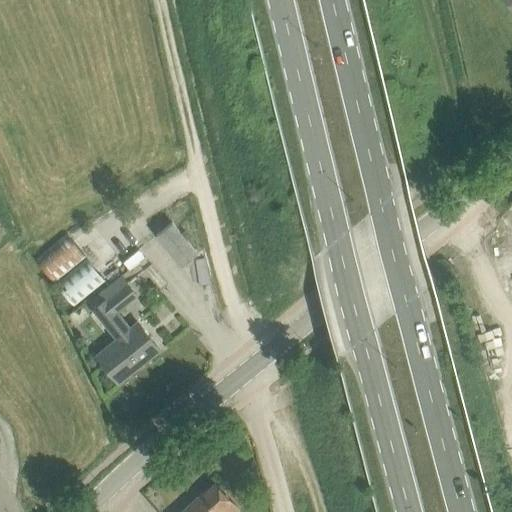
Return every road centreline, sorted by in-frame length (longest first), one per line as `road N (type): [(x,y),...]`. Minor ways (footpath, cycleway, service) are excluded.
road 1 (tertiary): [(84,511),(329,302),(511,163)]
road 2 (primary): [(461,511),(334,0)]
road 3 (primary): [(282,0),(409,511)]
road 4 (track): [(259,335),(232,303),(158,0)]
road 5 (track): [(259,335),(316,511)]
